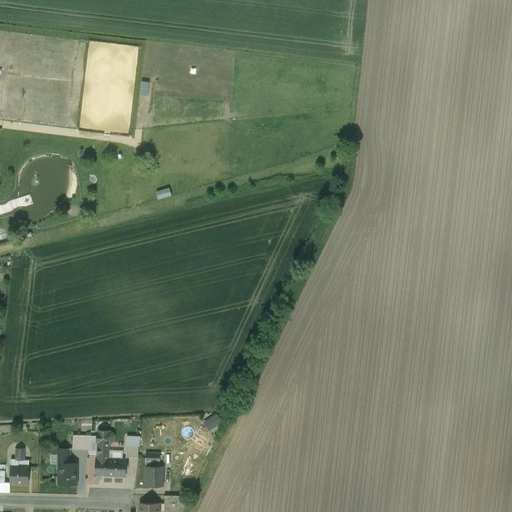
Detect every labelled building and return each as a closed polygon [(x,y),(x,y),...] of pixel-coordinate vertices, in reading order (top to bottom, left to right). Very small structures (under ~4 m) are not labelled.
[(139,94),(147,95),(148,81),(141,81),(139,94)] [(155,190),(156,198),(170,196),(169,188),(155,190)] [(16,199),(19,207),(33,203),(31,195),(16,199)] [(216,414),(202,421),(208,430),(221,422),(216,414)] [(124,459),(106,458),(106,442),(108,442),(111,439),(111,434),(109,432),(107,432),(107,430),(96,430),(96,431),(95,431),(94,442),(96,442),(95,458),(94,458),(93,473),(113,474),(113,475),(122,475),(122,476),(123,476),(124,459)] [(88,435),(71,435),(71,449),(87,449),(88,435)] [(138,445),(126,445),(126,456),(138,457),(138,445)] [(27,460),(22,460),(23,448),(15,448),(15,459),(11,459),(11,466),(9,466),(9,482),(27,483),(27,460)] [(68,462),(68,448),(56,448),(56,463),(57,463),(57,475),(56,475),(56,480),(57,480),(57,484),(74,484),(75,462),(68,462)] [(160,452),(146,452),(146,460),(160,460),(160,452)] [(160,460),(146,460),(146,465),(146,485),(163,485),(163,466),(160,465),(160,460)] [(179,498),(163,497),(164,505),(179,507),(179,498)]
